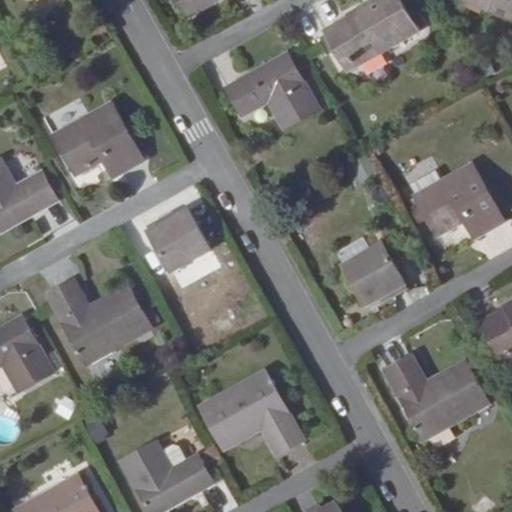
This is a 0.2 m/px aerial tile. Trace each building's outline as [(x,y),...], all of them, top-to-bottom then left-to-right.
[(179,0),(187,14),(212,0),(179,0)] [(397,0),(382,0),(326,31),(348,72),(417,34),(397,0)] [(511,0),(465,0),(511,21),(511,0)] [(292,54),(246,78),(243,77),(227,85),(244,116),(271,101),(287,130),(323,111),(292,54)] [(147,160),(115,101),(55,135),(78,175),(105,160),(115,178),(147,160)] [(353,188),(376,176),(365,154),(342,165),(353,188)] [(1,157),(0,157),(0,229),(40,208),(45,208),(59,200),(45,172),(17,186),(1,157)] [(474,163),(415,195),(437,238),(464,223),(473,240),(506,222),(474,163)] [(214,249),(192,210),(152,231),(174,272),(214,249)] [(386,239),(349,260),(372,303),(409,284),(386,239)] [(78,276),(49,292),(88,364),(155,327),(130,283),(93,303),(78,276)] [(511,304),(482,321),(505,363),(511,359),(511,304)] [(56,375),(26,320),(0,333),(0,368),(5,365),(20,394),(56,375)] [(414,354),(386,370),(425,443),(492,406),(467,360),(428,380),(414,354)] [(266,370),(201,407),(223,446),(259,425),(278,457),(306,441),(266,370)] [(161,439),(124,460),(152,511),(160,511),(216,481),(201,453),(176,467),(161,439)] [(101,511),(82,475),(16,511),(101,511)] [(341,511),(335,500),(315,511),(341,511)]
